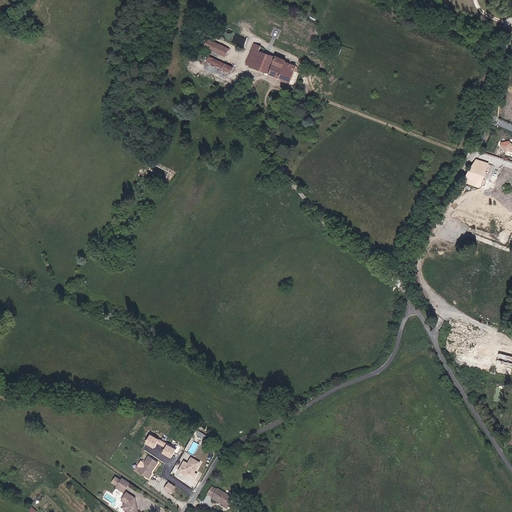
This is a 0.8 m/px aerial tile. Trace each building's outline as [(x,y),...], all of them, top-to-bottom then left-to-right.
[(228,48),(207,38),(203,46),(225,56),(228,48)] [(261,47),(255,44),(247,64),(290,81),(294,71),(297,72),(299,68),(297,67),(298,66),(285,61),(286,59),(277,56),(276,57),(263,52),(264,50),(261,49),(261,47)] [(233,67),(208,55),(205,61),(230,73),(233,67)] [(488,162),(475,159),(462,181),(479,186),(488,162)] [(475,214),(493,220),(495,216),(471,208),(465,226),(466,227),(471,214),(474,215),(475,214)] [(494,375),(494,373),(511,377),(511,371),(511,356),(499,353),(497,361),(484,358),(484,357),(481,356),(482,351),(474,350),(473,355),(455,351),(460,335),(450,332),(446,345),(458,366),(494,375)] [(511,348),(501,346),(499,353),(511,356),(511,348)] [(176,449),(150,434),(144,445),(153,450),(156,443),(164,448),(161,454),(170,460),(176,449)] [(194,474),(201,461),(191,456),(187,462),(184,460),(176,474),(186,479),(190,471),(194,474)] [(159,464),(150,458),(140,472),(150,480),(153,476),(152,475),(154,471),(153,471),(154,469),(155,470),(159,464)] [(125,492),(131,484),(123,479),(118,487),(125,492)] [(172,495),(176,489),(170,484),(165,491),(172,495)] [(226,509),(233,499),(218,489),(218,490),(213,486),(208,493),(213,497),(212,498),(218,502),(219,501),(220,502),(219,503),(223,505),(222,507),(226,509)] [(136,499),(127,493),(121,502),(127,505),(128,511),(127,511),(138,511),(138,509),(136,510),(135,504),(137,504),(136,499)]
